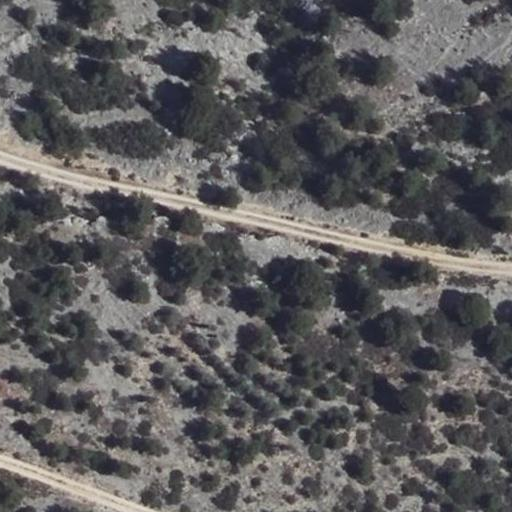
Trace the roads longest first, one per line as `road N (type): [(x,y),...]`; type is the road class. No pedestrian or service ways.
road 1 (track): [(0,159),(452,261),(511,266)]
road 2 (track): [(0,461),(141,511)]
